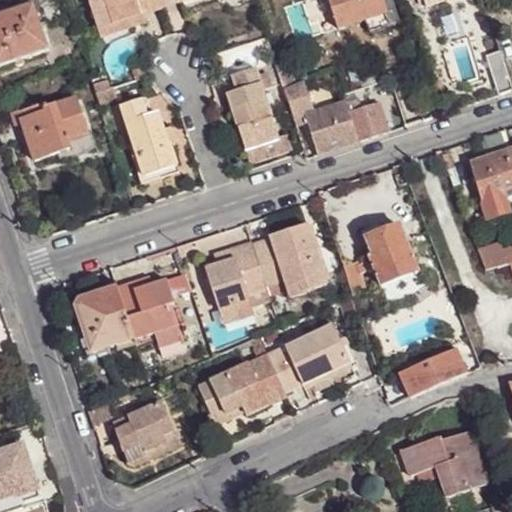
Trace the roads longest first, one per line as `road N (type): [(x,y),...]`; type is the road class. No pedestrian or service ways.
road 1 (residential): [(23,277),(511,112)]
road 2 (residential): [(511,373),(368,415),(223,483)]
road 3 (residential): [(99,511),(23,277)]
